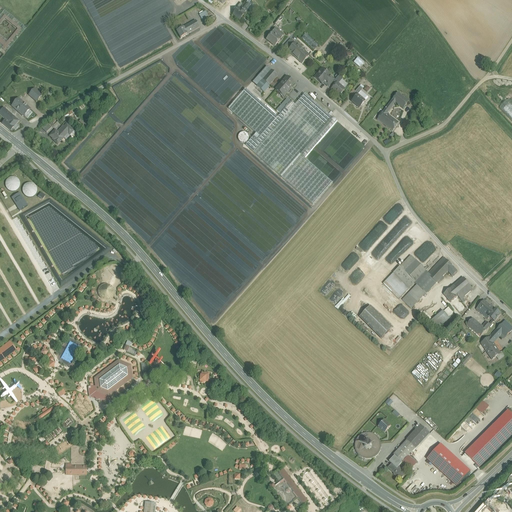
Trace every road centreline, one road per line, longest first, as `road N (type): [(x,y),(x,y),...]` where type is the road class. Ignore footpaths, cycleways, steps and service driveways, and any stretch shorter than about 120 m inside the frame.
road 1 (secondary): [(415,511),(262,397),(141,254),(20,144)]
road 2 (unclassified): [(12,138),(220,19)]
road 3 (unclassified): [(385,150),(220,19)]
road 4 (unclassified): [(511,314),(419,220),(385,150)]
road 5 (unclassified): [(385,150),(447,121),(511,42)]
